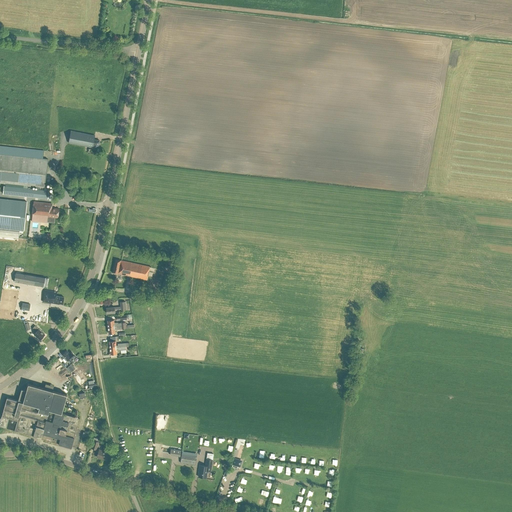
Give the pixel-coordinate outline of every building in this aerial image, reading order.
[(98,149),(99,140),(94,139),(95,135),(71,130),(68,142),(92,147),(98,149)] [(0,182),(45,187),(45,186),(46,176),(48,159),(0,153),(0,182)] [(45,186),(45,187),(45,190),(4,185),(3,194),(48,198),(49,187),(45,186)] [(0,227),(24,230),(27,201),(0,198),(0,227)] [(31,221),(47,222),(47,216),(58,217),(59,208),(52,207),(52,203),(34,201),(31,221)] [(115,259),(112,272),(147,279),(150,266),(115,259)] [(31,272),(32,266),(11,263),(10,267),(22,268),(21,271),(31,272)] [(45,277),(24,274),(16,272),(14,281),(44,287),(45,277)] [(173,276),(165,274),(162,273),(160,278),(164,279),(162,289),(170,291),(173,276)] [(63,304),(64,297),(56,295),(56,291),(44,289),(42,301),(59,304),(59,303),(63,304)] [(7,300),(7,305),(1,305),(1,308),(0,308),(0,316),(9,317),(9,314),(10,314),(10,307),(11,307),(11,300),(7,300)] [(120,306),(106,307),(106,314),(115,313),(114,310),(119,310),(126,310),(125,301),(119,302),(120,306)] [(40,339),(45,334),(34,325),(32,328),(35,332),(34,334),(40,339)] [(126,349),(126,346),(110,347),(110,354),(111,357),(116,357),(116,354),(117,354),(116,349),(117,349),(118,350),(126,349)] [(67,350),(62,354),(63,355),(67,360),(70,363),(75,359),(74,358),(76,356),(72,351),(69,353),(67,350)] [(71,363),(68,366),(72,372),(76,369),(71,363)] [(0,426),(32,435),(71,447),(79,418),(64,414),(64,413),(62,412),(67,394),(28,383),(26,390),(21,389),(18,400),(7,397),(1,419),(0,418),(0,426)] [(99,449),(96,456),(106,460),(109,452),(99,449)] [(210,470),(212,459),(213,453),(207,452),(205,465),(199,464),(199,469),(198,476),(206,477),(207,470),(210,470)] [(182,453),(180,462),(195,464),(197,455),(182,453)] [(242,460),(233,457),(231,464),(232,464),(232,466),(237,468),(237,466),(240,467),(242,460)]
